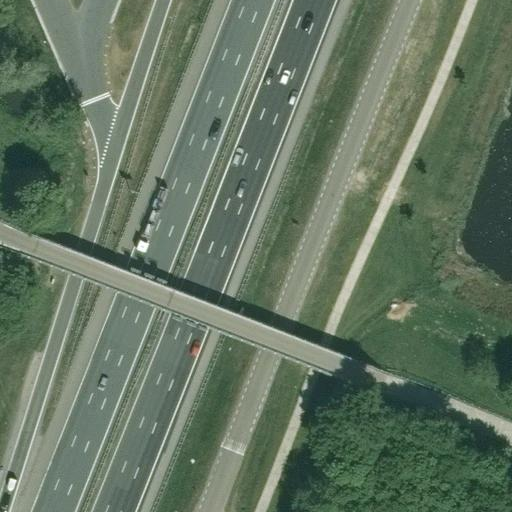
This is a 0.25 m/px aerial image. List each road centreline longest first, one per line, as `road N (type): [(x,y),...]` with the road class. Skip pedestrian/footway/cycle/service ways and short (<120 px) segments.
road 1 (motorway): [(115,511),(316,0)]
road 2 (unclassified): [(208,511),(409,0)]
road 3 (motorway): [(255,0),(55,511)]
road 4 (unclassified): [(511,432),(0,232)]
road 5 (motorway): [(83,251),(2,511)]
